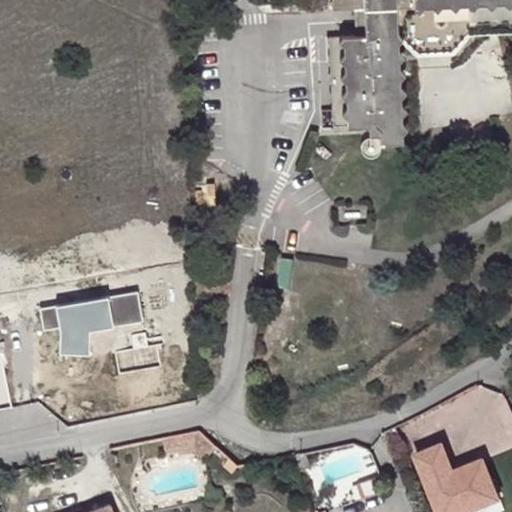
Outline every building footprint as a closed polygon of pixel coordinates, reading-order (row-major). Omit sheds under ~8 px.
[(403,140),(398,55),(397,33),(407,33),(419,47),(448,46),(466,27),(465,1),(476,0),(332,0),(333,11),(355,9),(356,35),(329,37),(332,109),(321,109),(322,127),(368,125),(369,135),(380,133),(381,142),(403,140)] [(481,52),(489,91),(511,86),(511,80),(505,47),(481,52)] [(148,292),(48,299),(50,325),(73,324),(75,349),(105,347),(103,323),(149,320),(148,292)] [(198,429),(175,434),(178,448),(178,450),(194,447),(205,436),(198,429)] [(175,434),(162,437),(165,451),(178,448),(175,434)] [(205,436),(194,447),(203,456),(214,444),(205,436)] [(445,443),(419,454),(442,511),(449,511),(500,492),(487,458),(456,470),(445,443)] [(292,455),(296,466),(298,472),(310,467),(303,450),(292,455)] [(292,455),(268,460),(270,471),(296,466),(292,455)] [(382,474),(357,484),(362,497),(387,487),(382,474)] [(469,511),(502,499),(500,492),(449,511),(469,511)] [(114,511),(111,503),(85,511),(114,511)]
